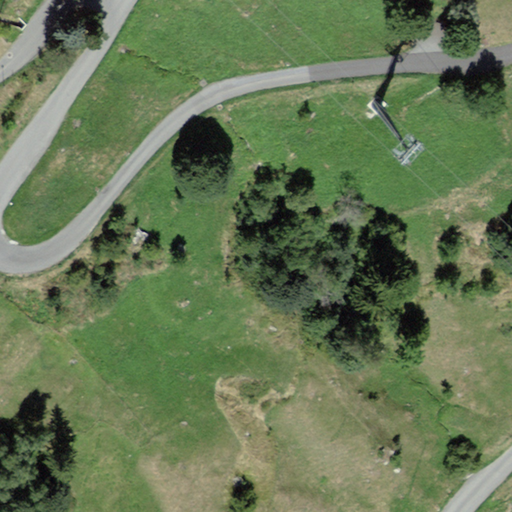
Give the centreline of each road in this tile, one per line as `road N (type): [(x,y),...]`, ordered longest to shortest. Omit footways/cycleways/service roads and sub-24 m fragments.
road 1 (unclassified): [(0,256),(24,265),(54,254),(163,128),(230,88),(511,49)]
road 2 (unclassified): [(126,4),(0,193)]
